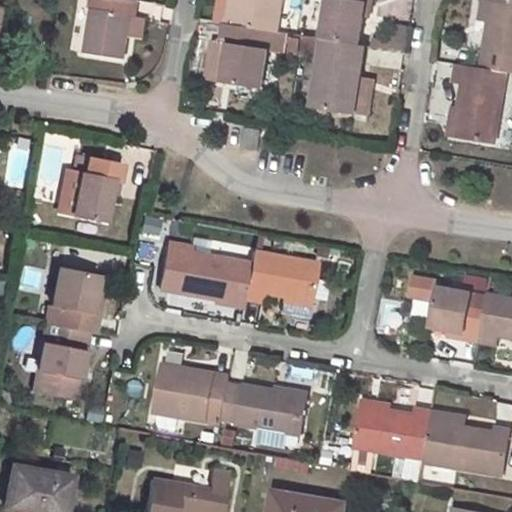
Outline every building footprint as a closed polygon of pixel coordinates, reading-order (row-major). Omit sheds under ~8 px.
[(138,1),(129,0),(94,0),(86,54),(123,60),(127,38),(130,15),(135,16),(138,1)] [(238,1),(243,2),(243,0),(231,0),(228,25),(234,26),(238,1)] [(284,0),(243,0),(243,2),(238,1),(234,26),(279,33),(284,0)] [(362,46),(367,18),(369,4),(374,5),(374,0),(329,0),(323,40),(326,40),(362,46)] [(484,0),(482,19),(492,20),(494,0),(484,0)] [(487,45),(483,69),(510,73),(511,73),(511,0),(494,0),(492,20),(487,45)] [(228,25),(225,24),(222,42),(229,43),(224,77),(223,81),(264,88),(270,50),(284,52),(287,34),(279,33),(234,26),(228,25)] [(408,50),(409,26),(393,26),(393,41),(374,40),(374,49),(408,50)] [(362,46),(326,40),(316,106),(357,112),(362,78),(365,65),(367,47),(362,46)] [(222,42),(216,75),(224,77),(229,43),(222,42)] [(466,84),(462,109),(458,135),(499,143),(503,116),(510,73),(483,69),(460,65),(457,82),(466,84)] [(370,115),(376,80),(362,78),(357,112),(370,115)] [(458,135),(462,109),(456,108),(452,134),(458,135)] [(259,150),(263,130),(242,126),(239,147),(259,150)] [(77,174),(83,175),(87,176),(91,161),(80,160),(77,174)] [(83,175),(76,217),(108,223),(112,196),(115,180),(121,182),(123,167),(91,161),(87,176),(83,175)] [(118,197),(121,182),(115,180),(112,196),(118,197)] [(142,232),(159,236),(162,221),(145,217),(142,232)] [(195,248),(179,245),(173,280),(174,280),(188,282),(186,293),(186,294),(245,305),(246,299),(251,263),(194,253),(195,248)] [(282,294),(312,300),(319,264),(254,252),(251,263),(246,299),(264,301),(266,291),(282,294)] [(60,269),(53,310),(59,311),(56,328),(89,334),(96,335),(100,317),(92,315),(99,277),(60,269)] [(414,275),(410,299),(434,303),(439,279),(414,275)] [(100,317),(106,278),(99,277),(92,315),(100,317)] [(172,290),(186,293),(188,282),(174,280),(172,290)] [(440,285),(433,324),(452,327),(465,329),(464,336),(480,339),(486,307),(472,304),(475,291),(464,289),(440,285)] [(281,301),(311,306),(312,300),(282,294),(281,301)] [(511,297),(505,296),(488,294),(486,307),(480,339),(497,342),(499,332),(511,334),(511,297)] [(47,309),(44,325),(49,326),(56,328),(59,311),(53,310),(47,309)] [(43,341),(33,393),(78,401),(88,350),(86,349),(89,334),(56,328),(49,326),(46,342),(43,341)] [(451,334),(464,336),(465,329),(452,327),(451,334)] [(213,374),(165,366),(157,412),(222,423),(222,419),(228,385),(230,377),(213,374)] [(287,434),(302,437),(309,398),(267,391),(246,387),(245,389),(228,385),(222,419),(239,422),(239,425),(262,429),(287,434)] [(393,406),(364,401),(363,407),(392,412),(393,406)] [(417,416),(392,412),(363,407),(357,446),(377,450),(409,455),(426,458),(434,417),(434,413),(418,410),(417,416)] [(457,421),(456,425),(467,427),(469,417),(435,412),(434,413),(434,417),(457,421)] [(496,433),(467,427),(456,425),(457,421),(434,417),(426,458),(426,462),(457,467),(505,475),(511,435),(511,430),(497,428),(496,433)] [(222,423),(218,443),(235,446),(239,425),(239,422),(222,419),(222,423)] [(262,429),(259,444),(284,448),(287,434),(262,429)] [(377,450),(357,446),(353,470),(373,473),(377,450)] [(279,457),(277,468),(309,476),(312,464),(279,457)] [(11,464),(3,508),(25,511),(65,511),(73,476),(11,464)] [(152,480),(145,511),(223,511),(230,473),(215,471),(210,491),(152,480)] [(274,491),(270,511),(343,511),(345,503),(274,491)]
